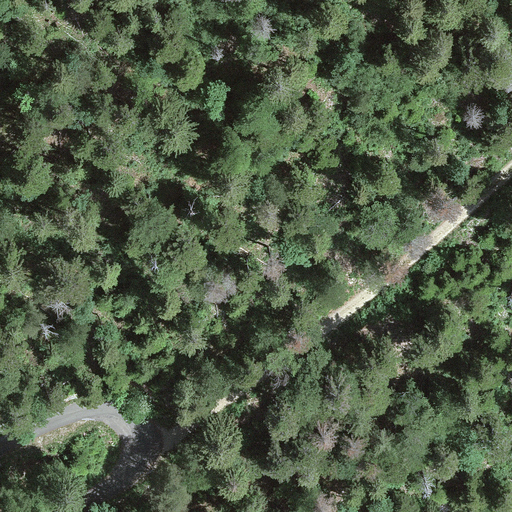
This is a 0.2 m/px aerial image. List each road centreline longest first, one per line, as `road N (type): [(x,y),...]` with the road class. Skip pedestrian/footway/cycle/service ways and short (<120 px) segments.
road 1 (track): [(137,427),(384,281),(511,158)]
road 2 (unclassified): [(84,511),(138,469),(142,438),(128,418),(79,413),(0,446)]
